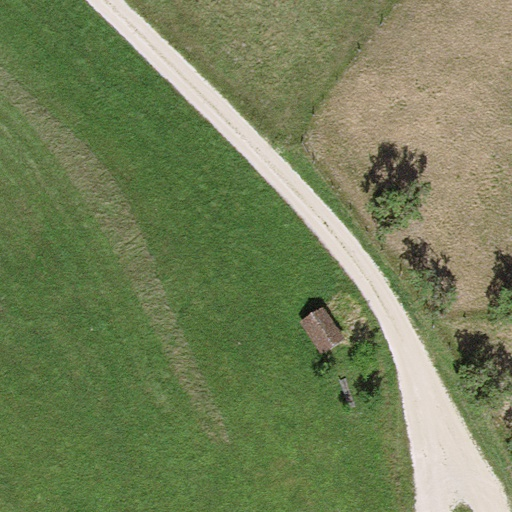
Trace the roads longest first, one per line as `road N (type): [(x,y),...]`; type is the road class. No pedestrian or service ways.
road 1 (track): [(441,472),(407,357),(358,268),(93,0)]
road 2 (track): [(258,159),(376,0)]
